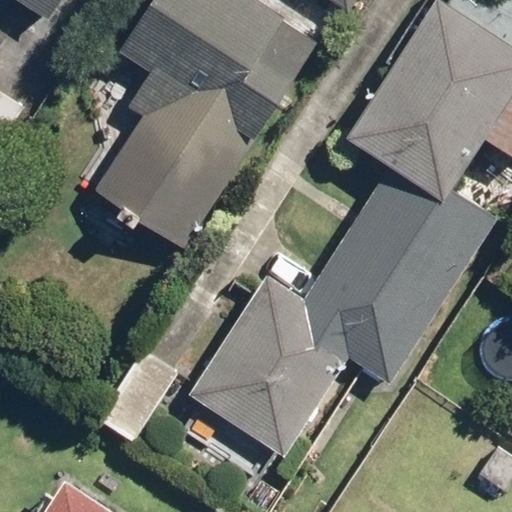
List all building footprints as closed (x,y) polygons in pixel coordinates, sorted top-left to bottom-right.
[(13,0),(49,22),(62,0),(13,0)] [(326,33),(273,0),(149,0),(123,44),(153,63),(82,179),(186,242),(258,125),(266,130),(326,33)] [(433,0),(350,132),(392,158),(302,299),(263,275),(191,388),(288,449),(347,357),(390,384),(497,216),(448,185),(511,85),(511,34),(457,0),(433,0)] [(0,153),(32,103),(0,82),(0,153)] [(183,369),(146,345),(103,413),(140,437),(183,369)] [(511,477),(511,412),(475,467),(505,488),(511,477)] [(139,511),(67,464),(35,511),(139,511)]
